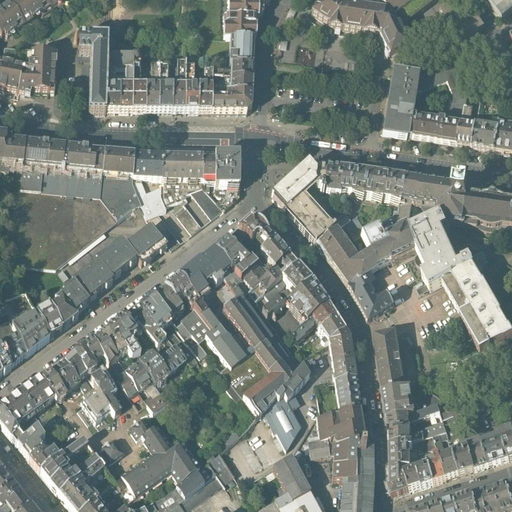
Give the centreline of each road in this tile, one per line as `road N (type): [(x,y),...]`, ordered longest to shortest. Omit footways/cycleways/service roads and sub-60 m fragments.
road 1 (residential): [(379,511),(376,430),(359,335),(256,200)]
road 2 (residential): [(256,200),(0,393)]
road 3 (tertiary): [(0,119),(115,136),(258,140)]
road 4 (tertiary): [(258,140),(511,177)]
road 5 (residential): [(258,140),(264,50),(285,0)]
